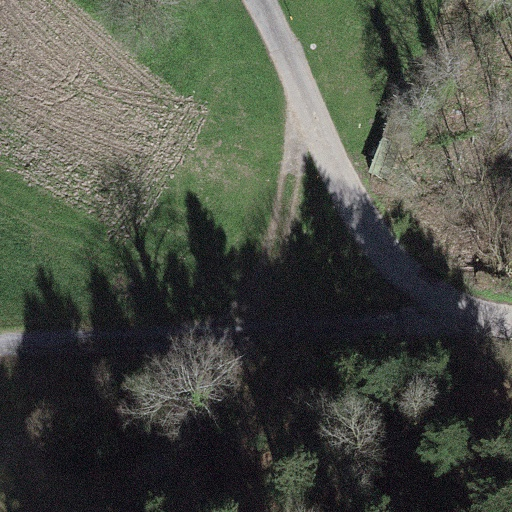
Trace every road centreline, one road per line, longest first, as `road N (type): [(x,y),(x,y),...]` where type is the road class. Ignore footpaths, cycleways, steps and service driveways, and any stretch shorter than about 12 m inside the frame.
road 1 (track): [(0,350),(493,328)]
road 2 (track): [(310,94),(280,247),(257,300),(220,341)]
